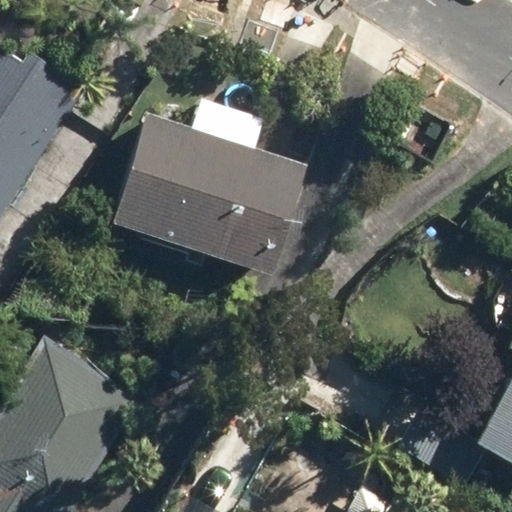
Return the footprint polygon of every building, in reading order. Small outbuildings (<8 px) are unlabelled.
[(0,205),(80,93),(0,37),(0,205)] [(152,113),(113,228),(273,281),(312,166),(261,149),(271,119),(209,98),(198,128),(152,113)] [(511,335),(503,352),(511,357),(511,369),(466,455),(511,479),(511,335)] [(0,511),(69,511),(142,405),(39,336),(0,394),(0,511)] [(376,511),(352,500),(345,511),(376,511)]
